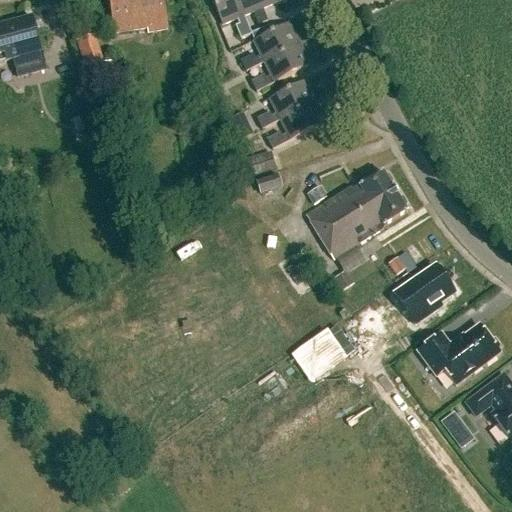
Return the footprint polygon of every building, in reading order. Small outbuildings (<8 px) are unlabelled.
[(148,35),(168,32),(163,0),(108,0),(114,36),(147,31),(148,35)] [(211,0),(222,27),(237,22),(239,27),(235,28),(241,41),(252,37),(251,35),(244,18),(236,0),(211,0)] [(283,3),(281,0),(236,0),(244,18),(253,15),(259,27),(268,24),(263,11),(283,3)] [(23,77),(47,71),(33,19),(0,27),(0,65),(19,60),(23,77)] [(270,28),(251,35),(252,37),(254,43),(253,44),(260,58),(255,60),(254,57),(241,64),(246,74),(264,65),(300,47),(289,26),(272,34),(270,28)] [(95,38),(75,44),(90,91),(116,83),(110,64),(103,66),(95,38)] [(257,95),(310,67),(300,47),(264,65),(271,78),(266,81),(264,77),(251,84),(257,95)] [(305,85),(269,104),(276,118),(272,120),(270,117),(257,123),(263,134),(280,125),(316,106),(305,85)] [(327,127),(316,106),(280,125),(287,138),(282,140),(280,137),(268,143),(273,154),(327,127)] [(96,114),(71,122),(76,137),(89,133),(91,140),(104,136),(96,114)] [(271,156),(246,163),(251,180),(276,173),(271,156)] [(384,229),(407,214),(404,210),(406,206),(403,201),(399,201),(396,196),(394,198),(393,195),(391,193),(393,192),(391,187),(392,184),(389,179),(385,178),(382,174),(354,192),(351,191),(306,219),(319,241),(333,263),(382,233),(384,229)] [(276,178),(259,184),(262,194),(280,188),(276,178)] [(396,278),(406,272),(398,260),(388,267),(396,278)] [(439,307),(454,297),(436,270),(395,299),(415,328),(441,310),(439,307)] [(345,274),(334,281),(343,294),(354,287),(345,274)] [(444,374),(455,389),(472,377),(471,376),(482,368),(482,369),(500,356),(497,353),(498,348),(493,342),(488,341),(479,329),(450,350),(441,337),(417,355),(436,380),(444,374)] [(511,388),(504,378),(466,406),(476,419),(491,408),(496,414),(491,417),(511,445),(511,444),(511,388)] [(461,452),(474,442),(454,415),(441,425),(461,452)]
